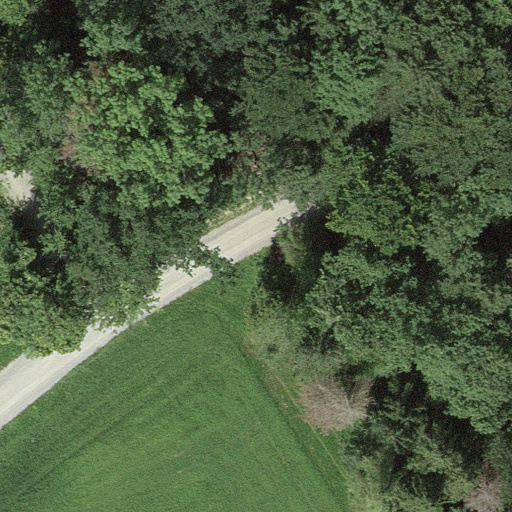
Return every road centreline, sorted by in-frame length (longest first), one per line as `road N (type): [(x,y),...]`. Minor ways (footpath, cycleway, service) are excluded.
road 1 (track): [(116,316),(511,94)]
road 2 (track): [(116,316),(0,148)]
road 3 (track): [(116,316),(0,405)]
